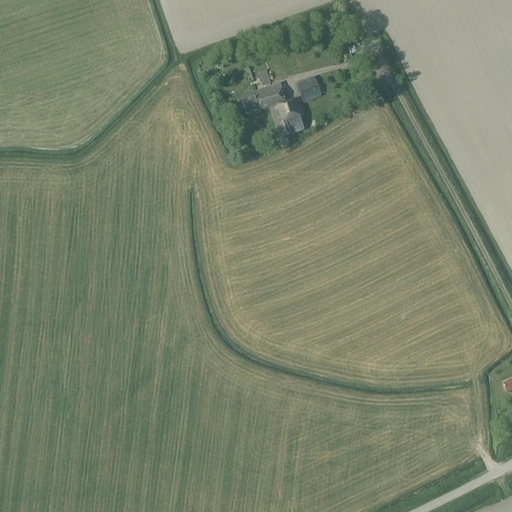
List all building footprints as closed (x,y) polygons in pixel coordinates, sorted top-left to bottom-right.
[(347,60),(352,59),(348,47),(344,48),(347,60)] [(263,85),(271,83),(267,70),(259,72),(263,85)] [(297,87),(302,99),(314,93),(309,82),(297,87)] [(258,113),(269,109),(279,139),(303,131),(299,118),(304,116),(298,100),(286,103),(280,85),(239,99),(241,104),(243,103),(246,114),(257,110),(258,113)] [(511,391),(511,380),(502,385),(506,394),(511,391)]
